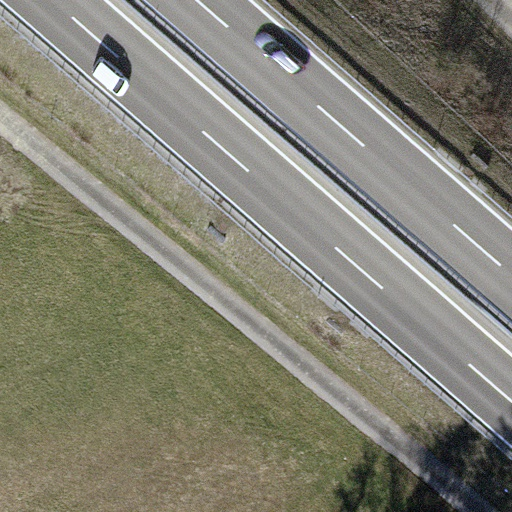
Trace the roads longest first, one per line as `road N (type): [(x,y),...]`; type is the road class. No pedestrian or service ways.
road 1 (track): [(480,511),(0,114)]
road 2 (trunk): [(55,0),(511,398)]
road 3 (trunk): [(511,273),(199,0)]
